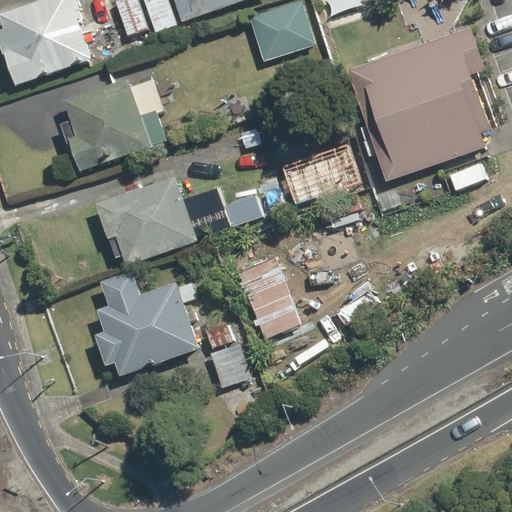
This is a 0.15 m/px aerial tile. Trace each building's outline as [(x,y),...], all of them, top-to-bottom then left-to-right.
[(83,27),(74,0),(61,0),(0,19),(0,22),(4,34),(0,35),(0,44),(15,91),(93,66),(81,27),(83,27)] [(137,0),(132,0),(116,6),(133,55),(154,48),(137,0)] [(167,0),(143,0),(159,35),(178,27),(167,0)] [(175,0),(185,26),(257,0),(175,0)] [(306,4),(250,20),(263,64),(319,47),(306,4)] [(349,76),(387,186),(442,167),(452,196),(496,182),(481,137),(491,134),(472,78),(490,73),(476,33),(349,76)] [(82,176),(152,154),(130,84),(67,104),(79,142),(71,144),(82,176)] [(353,146),(283,167),(296,210),(366,189),(353,146)] [(126,271),(199,248),(178,181),(97,207),(110,247),(118,244),(126,271)] [(225,207),(233,230),(266,220),(258,197),(225,207)] [(282,262),(241,277),(266,344),(306,329),(282,262)] [(121,381),(200,356),(178,287),(141,299),(134,278),(102,288),(109,310),(99,313),(107,337),(97,340),(107,370),(117,367),(121,381)] [(251,381),(241,347),(212,356),(222,390),(251,381)] [(212,407),(219,424),(268,404),(261,387),(212,407)]
